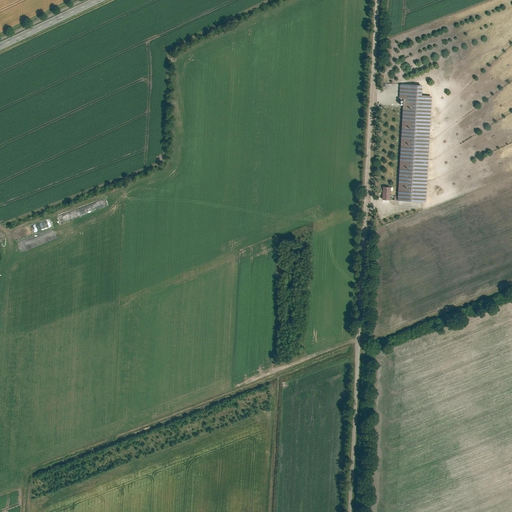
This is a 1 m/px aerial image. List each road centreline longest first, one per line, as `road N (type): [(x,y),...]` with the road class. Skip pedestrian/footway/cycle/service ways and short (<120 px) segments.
road 1 (unclassified): [(358,322),(376,0)]
road 2 (track): [(349,511),(358,322)]
